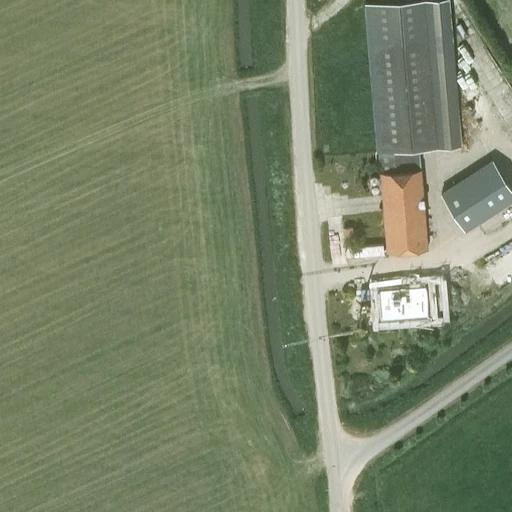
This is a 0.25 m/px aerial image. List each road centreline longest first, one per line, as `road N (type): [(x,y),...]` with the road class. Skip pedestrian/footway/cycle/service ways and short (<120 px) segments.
road 1 (unclassified): [(336,475),(297,0)]
road 2 (unclassified): [(336,475),(511,352)]
